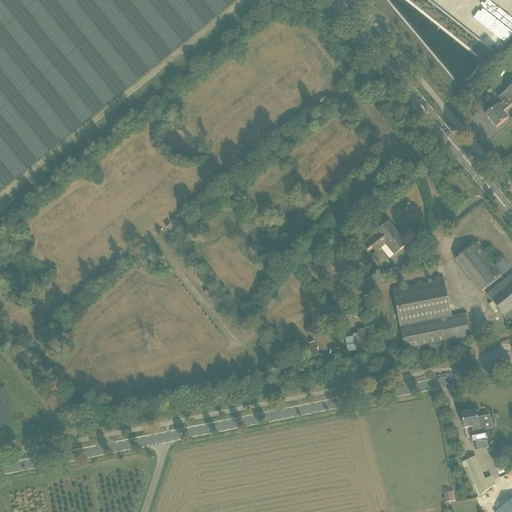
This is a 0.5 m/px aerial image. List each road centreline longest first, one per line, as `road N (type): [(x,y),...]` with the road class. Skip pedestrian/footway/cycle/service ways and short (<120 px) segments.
road 1 (tertiary): [(164,436),(511,370)]
road 2 (tertiary): [(511,216),(333,0)]
road 3 (tertiary): [(164,436),(0,469)]
